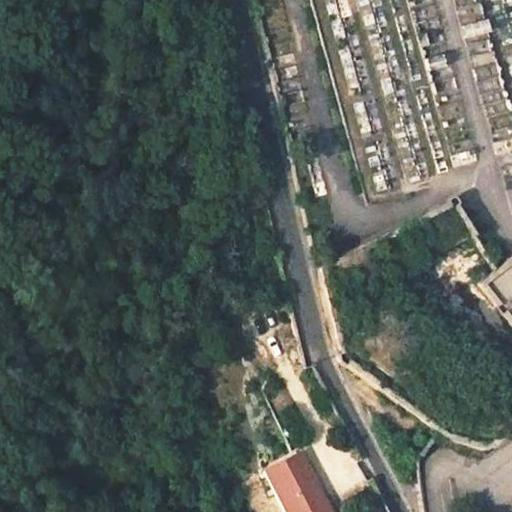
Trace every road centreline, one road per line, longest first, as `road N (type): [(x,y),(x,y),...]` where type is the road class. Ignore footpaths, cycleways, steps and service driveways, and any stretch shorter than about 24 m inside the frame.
road 1 (unclassified): [(235,0),(307,310),(329,370),(405,511)]
road 2 (track): [(439,461),(329,370)]
